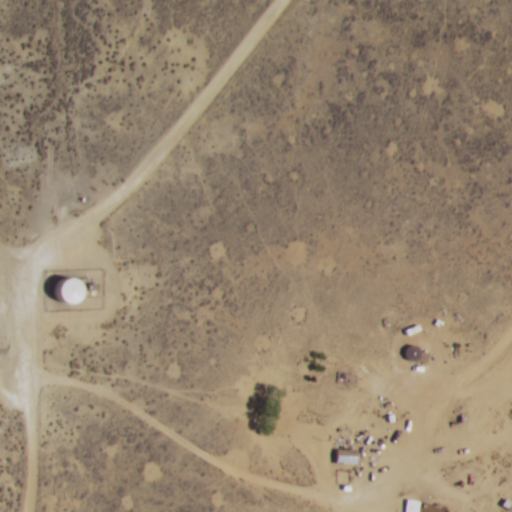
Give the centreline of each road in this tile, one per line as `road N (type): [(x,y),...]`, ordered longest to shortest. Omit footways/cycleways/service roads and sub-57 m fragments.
road 1 (residential): [(511,343),(387,496),(272,484),(40,324)]
road 2 (residential): [(41,511),(40,324)]
